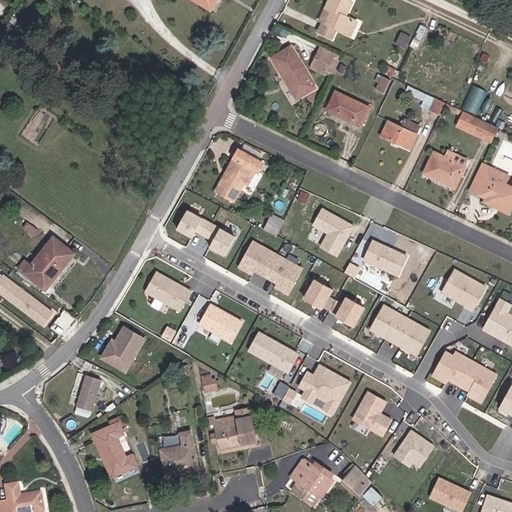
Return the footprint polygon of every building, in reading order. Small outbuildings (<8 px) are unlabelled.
[(187,0),(206,12),(213,0),(187,0)] [(339,36),(347,22),(339,18),(347,4),(339,0),(325,0),(320,9),(324,11),(317,24),(313,32),(325,39),(329,31),(339,36)] [(324,11),(320,9),(314,22),(317,24),(324,11)] [(350,24),(347,22),(339,36),(343,38),(350,24)] [(294,49),(276,60),(300,100),(317,91),(294,49)] [(325,51),(317,67),(330,74),(334,76),(342,60),(325,51)] [(327,80),(330,74),(317,67),(314,73),(327,80)] [(476,84),(466,106),(478,112),(489,90),(476,84)] [(339,95),(330,114),(363,131),(372,111),(339,95)] [(440,119),(446,107),(436,101),(430,115),(440,119)] [(493,147),(500,133),(467,117),(463,125),(459,131),(482,142),(493,147)] [(401,130),(391,125),(383,141),(410,155),(418,139),(417,139),(421,132),(405,123),(401,130)] [(447,158),(445,162),(451,165),(455,157),(454,156),(449,154),(447,158)] [(453,191),(456,193),(470,165),(465,162),(462,161),(455,157),(451,165),(445,162),(436,158),(432,167),(431,168),(426,179),(431,181),(453,191)] [(231,208),(241,192),(249,176),(255,178),(256,179),(260,170),(237,158),(224,180),(227,181),(225,185),(222,183),(214,198),(231,208)] [(474,184),(468,196),(485,204),(483,207),(508,219),(511,211),(511,192),(504,189),(489,181),(492,174),(482,169),(481,168),(474,184)] [(508,181),(492,174),(489,181),(504,189),(508,181)] [(244,193),(247,194),(255,178),(249,176),(241,192),(244,193)] [(339,256),(355,226),(343,220),(343,221),(339,219),(340,218),(324,209),(315,225),(330,233),(323,247),(339,256)] [(215,223),(191,210),(181,228),(197,237),(200,230),(209,235),(215,223)] [(271,216),(269,219),(284,226),(285,223),(271,216)] [(269,219),(262,234),(272,238),(277,241),(284,226),(269,219)] [(229,255),(239,237),(215,223),(209,235),(217,240),(214,246),(229,255)] [(13,268),(28,279),(32,275),(44,284),(68,252),(48,236),(26,266),(19,260),(13,268)] [(268,276),(280,254),(256,240),(241,266),(255,274),(257,269),(268,276)] [(388,249),(389,247),(374,240),(365,260),(399,276),(408,256),(392,249),(391,251),(388,249)] [(290,294),(305,268),(280,254),(268,276),(279,282),(277,286),(290,294)] [(473,312),(487,287),(456,270),(443,292),(465,305),(464,307),(473,312)] [(194,290),(159,271),(148,291),(183,310),(194,290)] [(0,291),(46,325),(57,310),(6,273),(0,281),(0,291)] [(32,275),(28,279),(40,289),(44,284),(32,275)] [(325,299),(329,294),(311,284),(301,303),(318,313),(319,311),(325,299)] [(151,305),(164,311),(168,302),(155,296),(151,305)] [(326,315),(333,303),(325,299),(319,311),(326,315)] [(511,346),(511,317),(506,314),(511,306),(500,300),(483,330),(503,342),(504,340),(508,342),(507,344),(511,346)] [(334,319),(332,321),(350,331),(360,312),(343,302),(340,307),(334,319)] [(245,321),(233,314),(232,317),(229,315),(231,313),(213,303),(202,323),(233,341),(245,321)] [(334,319),(340,307),(333,303),(326,315),(334,319)] [(395,342),(408,318),(384,305),(371,328),(395,342)] [(418,355),(431,331),(408,318),(395,342),(418,355)] [(113,340),(110,338),(98,359),(124,374),(144,339),(121,326),(113,340)] [(300,353),(262,332),(252,349),(290,371),(300,353)] [(460,384),(473,360),(456,351),(454,355),(447,351),(433,374),(447,382),(449,378),(460,384)] [(324,376),(328,368),(322,365),(318,372),(324,376)] [(335,414),(353,382),(344,377),(342,380),(334,375),(336,372),(328,368),(324,376),(318,372),(316,375),(310,372),(302,387),(308,390),(304,397),(315,403),(318,396),(329,402),(325,409),(335,414)] [(72,408),(87,413),(97,383),(82,378),(72,408)] [(285,397),(291,386),(292,384),(284,379),(276,392),(285,397)] [(215,381),(202,383),(203,392),(216,390),(215,381)] [(511,385),(500,406),(511,413),(511,385)] [(293,401),(299,390),(291,386),(285,397),(293,401)] [(383,413),(389,402),(371,392),(356,419),(386,435),(394,420),(387,415),(386,417),(381,415),(383,413)] [(237,411),(239,419),(252,417),(250,409),(237,411)] [(221,446),(256,440),(252,417),(239,419),(239,424),(229,426),(228,420),(219,421),(220,428),(218,428),(218,430),(220,439),(221,446)] [(87,437),(106,481),(132,470),(113,427),(87,437)] [(424,460),(434,446),(412,430),(394,455),(410,465),(413,461),(417,455),(424,460)] [(157,454),(161,470),(168,469),(170,476),(194,471),(187,435),(178,437),(180,450),(157,454)] [(420,466),(424,460),(417,455),(413,461),(420,466)] [(329,490),(301,467),(289,482),(296,487),(290,494),(311,511),(329,490)] [(162,478),(170,476),(168,469),(161,470),(162,478)] [(353,504),(364,490),(346,476),(335,490),(353,504)] [(462,511),(471,491),(463,487),(462,489),(460,488),(461,486),(440,476),(431,496),(462,511)] [(32,511),(38,511),(36,493),(14,496),(13,485),(2,486),(3,500),(0,501),(0,511),(32,511)] [(511,511),(511,502),(505,500),(504,502),(496,500),(497,497),(488,494),(481,511),(511,511)] [(368,511),(374,504),(364,496),(357,505),(366,511),(368,511)]
